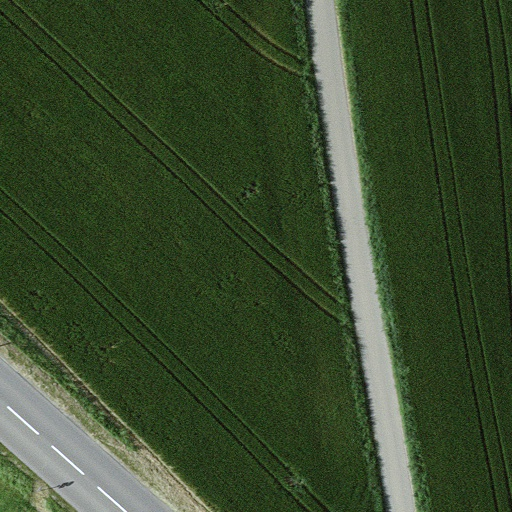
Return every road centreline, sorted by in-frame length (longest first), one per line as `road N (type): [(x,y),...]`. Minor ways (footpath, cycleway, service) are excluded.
road 1 (unclassified): [(322,0),(400,511)]
road 2 (tertiary): [(130,511),(0,390)]
